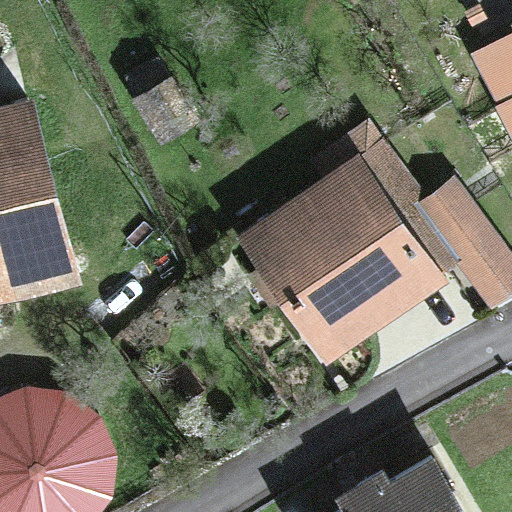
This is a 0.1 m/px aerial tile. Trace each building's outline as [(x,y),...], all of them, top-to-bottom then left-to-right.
[(511,23),(462,48),(511,151),(511,23)] [(32,96),(0,103),(0,299),(76,282),(32,96)] [(381,145),(254,232),(330,342),(457,254),(381,145)] [(353,498),(329,511),(511,511),(511,384),(508,378),(430,425),(442,445),(397,472),(389,458),(345,484),(353,498)] [(0,511),(101,511),(104,509),(114,484),(115,456),(106,430),(89,408),(65,394),(38,389),(11,393),(0,398),(0,511)]
